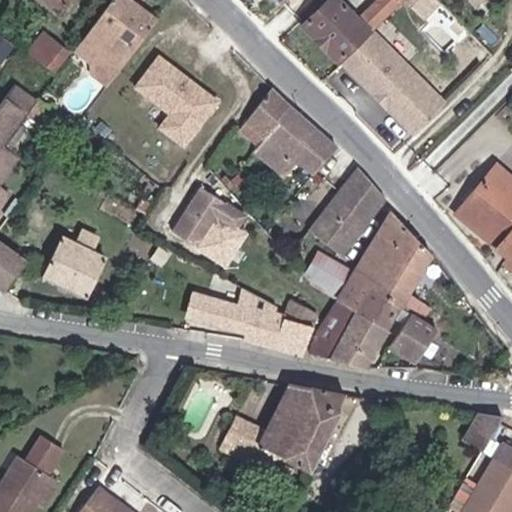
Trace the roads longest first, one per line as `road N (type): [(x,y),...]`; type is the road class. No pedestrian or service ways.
road 1 (tertiary): [(211,0),(371,154),(511,323)]
road 2 (residential): [(175,346),(511,397)]
road 3 (residential): [(175,346),(127,444),(206,511)]
road 4 (unknown): [(371,154),(494,42),(503,0)]
road 5 (residential): [(0,317),(175,346)]
